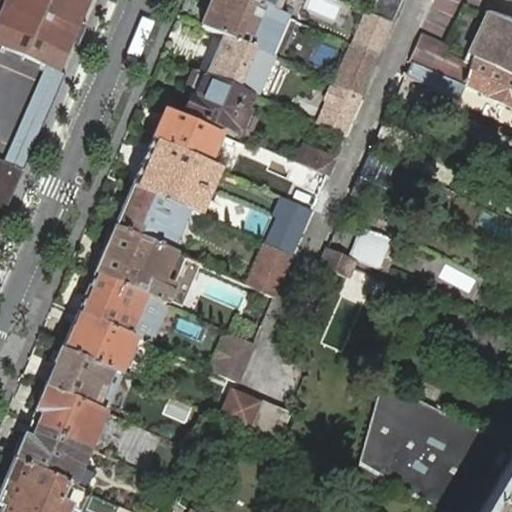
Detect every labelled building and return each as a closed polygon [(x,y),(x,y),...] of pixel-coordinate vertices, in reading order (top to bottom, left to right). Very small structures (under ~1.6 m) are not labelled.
[(0,0),(0,12),(2,13),(0,19),(0,46),(45,66),(55,71),(68,41),(78,45),(86,26),(76,22),(85,0),(0,0)] [(214,33),(223,37),(245,47),(269,57),(286,17),(276,14),(262,7),(244,0),(211,0),(208,8),(205,16),(200,27),(214,33)] [(244,0),(262,7),(276,14),(282,0),(244,0)] [(376,0),(370,15),(392,24),(402,0),(376,0)] [(353,47),(377,57),(392,24),(370,15),(367,13),(353,47)] [(511,22),(487,13),(473,43),(477,44),(471,59),(511,77),(511,22)] [(445,45),(421,34),(408,62),(412,64),(464,87),(469,66),(463,64),(446,55),(449,48),(445,45)] [(206,77),(251,96),(266,63),(269,57),(245,47),(223,37),(206,77)] [(477,44),(473,43),(463,64),(469,66),(471,59),(477,44)] [(347,45),(330,83),(360,97),(367,81),(377,57),(353,47),(347,45)] [(0,54),(42,73),(45,66),(0,46),(0,54)] [(511,77),(471,59),(469,66),(464,87),(511,108),(511,77)] [(464,87),(412,64),(406,77),(458,100),(464,87)] [(3,161),(0,160),(0,165),(12,171),(22,175),(65,75),(55,71),(45,66),(42,73),(3,161)] [(197,73),(194,72),(185,92),(194,96),(192,99),(191,99),(189,104),(184,114),(184,116),(234,137),(235,133),(238,134),(239,132),(247,136),(255,117),(247,113),(248,112),(245,111),(250,100),(251,96),(206,77),(197,73)] [(315,123),(347,136),(354,120),(321,107),(315,123)] [(158,124),(151,142),(207,166),(210,159),(214,151),(220,137),(163,112),(162,116),(158,124)] [(207,194),(217,170),(207,166),(151,142),(146,152),(145,155),(141,164),(139,167),(131,187),(186,211),(198,216),(205,198),(207,194)] [(297,164),(326,176),(333,160),(304,148),(297,164)] [(398,166),(373,155),(362,180),(387,192),(398,166)] [(12,171),(0,165),(0,192),(9,180),(12,171)] [(0,225),(22,175),(12,171),(9,180),(0,192),(0,225)] [(362,180),(358,177),(351,195),(380,208),(388,192),(387,192),(362,180)] [(131,187),(113,229),(168,253),(186,211),(131,187)] [(264,245),(291,257),(302,231),(275,219),(264,245)] [(145,297),(164,305),(171,288),(184,260),(183,260),(172,255),(168,253),(113,229),(99,260),(97,266),(93,274),(141,295),(145,297)] [(391,240),(363,229),(357,245),(385,256),(391,240)] [(406,246),(391,240),(385,256),(391,258),(394,251),(402,255),(406,246)] [(246,287),(273,299),(291,257),(264,245),(246,287)] [(355,261),(327,249),(319,267),(347,279),(352,268),(355,261)] [(447,262),(440,275),(473,293),(481,280),(447,262)] [(84,295),(76,314),(129,337),(134,327),(137,319),(133,317),(133,316),(139,313),(143,304),(141,297),(141,295),(93,274),(84,295)] [(407,291),(404,300),(418,307),(424,294),(408,287),(407,291)] [(110,371),(117,374),(120,368),(126,366),(127,362),(131,353),(132,350),(131,344),(133,338),(129,337),(76,314),(75,316),(70,325),(59,350),(110,371)] [(211,373),(236,384),(241,372),(249,355),(253,344),(230,334),(225,345),(217,362),(216,362),(211,373)] [(52,369),(44,387),(87,405),(96,386),(100,388),(102,389),(110,371),(59,350),(58,349),(54,360),(52,364),(54,364),(52,369)] [(511,511),(511,446),(381,384),(355,480),(415,511),(511,511)] [(35,427),(86,449),(89,442),(94,439),(96,435),(99,428),(100,424),(99,418),(102,411),(96,410),(87,405),(44,387),(33,412),(35,412),(29,424),(35,427)] [(232,390),(220,419),(248,431),(261,402),(233,391),(232,390)] [(261,402),(248,431),(277,443),(290,415),(289,414),(261,402)] [(29,424),(24,436),(29,438),(35,427),(29,424)] [(83,456),(86,449),(35,427),(29,438),(24,436),(23,436),(13,461),(67,484),(70,486),(87,493),(89,494),(95,481),(92,478),(80,472),(83,465),(85,461),(83,456)] [(67,484),(13,461),(1,487),(8,491),(1,508),(0,509),(0,511),(68,511),(70,509),(76,511),(78,511),(87,493),(70,486),(67,484)] [(192,511),(188,509),(171,499),(167,509),(165,511),(192,511)]
